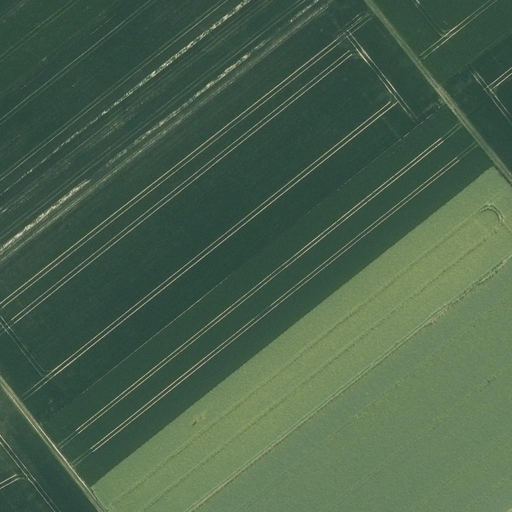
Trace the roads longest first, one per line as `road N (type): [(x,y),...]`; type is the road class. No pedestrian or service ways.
road 1 (track): [(511,178),(370,0)]
road 2 (track): [(0,379),(102,511)]
